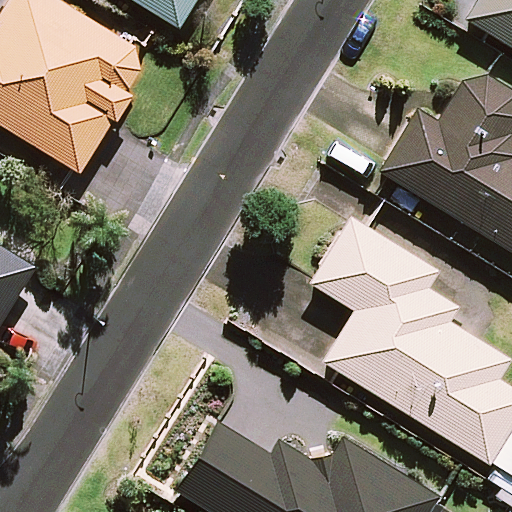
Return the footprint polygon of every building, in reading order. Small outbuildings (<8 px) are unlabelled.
[(142,52),(52,0),(6,0),(0,11),(0,125),(74,168),(142,52)] [(132,0),(175,26),(191,0),(132,0)] [(511,0),(473,0),(462,18),(511,48),(511,0)] [(414,106),(375,170),(385,176),(511,253),(511,140),(510,134),(511,130),(511,89),(486,74),(484,73),(459,80),(435,119),(414,106)] [(336,371),(485,463),(487,460),(511,420),(511,385),(497,376),(509,358),(447,320),(456,306),(426,287),(437,269),(365,225),(348,214),(306,282),(350,310),(319,360),(336,371)] [(0,319),(32,266),(0,246),(0,319)] [(214,419),(171,488),(209,511),(425,511),(433,501),(436,495),(340,436),(330,452),(308,458),(276,438),(267,452),(214,419)] [(511,420),(487,460),(511,475),(511,420)] [(450,511),(433,501),(425,511),(450,511)]
